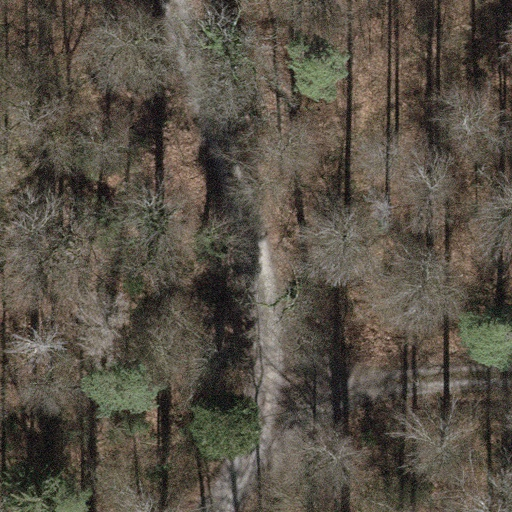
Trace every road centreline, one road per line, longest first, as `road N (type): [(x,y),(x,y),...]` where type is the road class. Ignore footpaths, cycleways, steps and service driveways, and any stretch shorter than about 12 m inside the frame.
road 1 (track): [(180,0),(305,385),(219,511)]
road 2 (track): [(511,376),(305,385)]
